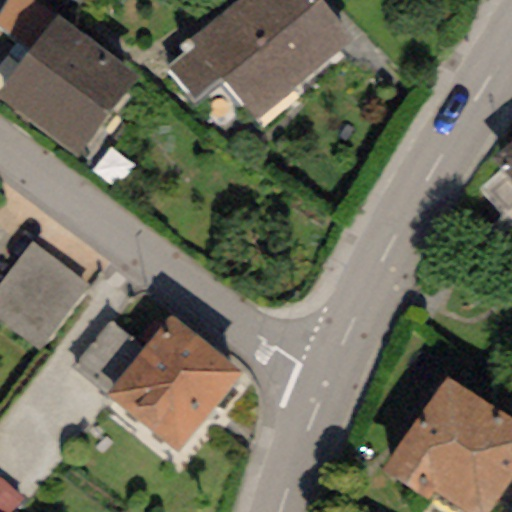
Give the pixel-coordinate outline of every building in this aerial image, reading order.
[(0,31),(28,49),(54,15),(28,0),(7,0),(0,15),(0,31)] [(351,43),(316,0),(236,0),(186,40),(192,48),(167,69),(190,98),(219,75),(255,119),(351,43)] [(137,81),(54,15),(28,49),(0,87),(0,102),(71,161),(137,81)] [(231,143),(257,123),(230,89),(204,110),(231,143)] [(511,142),(491,160),(511,185),(511,142)] [(87,288),(28,245),(0,283),(0,316),(43,348),(87,288)] [(169,316),(106,394),(178,452),(241,373),(169,316)] [(511,421),(444,377),(381,473),(426,503),(434,491),(465,511),(487,511),(507,482),(511,484),(511,421)] [(0,511),(11,511),(22,496),(0,482),(0,511)]
